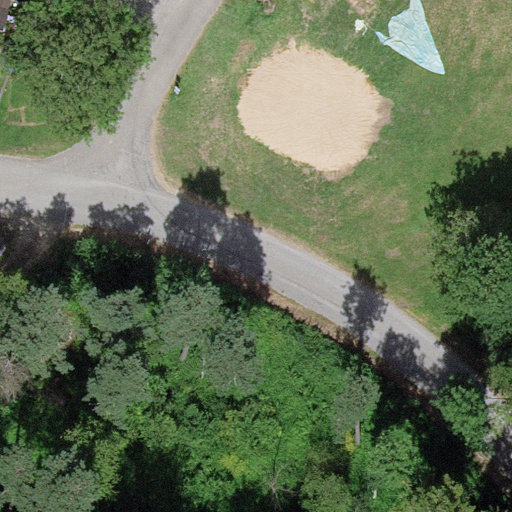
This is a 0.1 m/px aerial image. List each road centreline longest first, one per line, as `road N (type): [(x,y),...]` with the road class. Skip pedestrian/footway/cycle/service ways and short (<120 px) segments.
road 1 (unclassified): [(200,0),(89,185)]
road 2 (track): [(0,331),(89,185)]
road 3 (unclassified): [(89,185),(232,241)]
